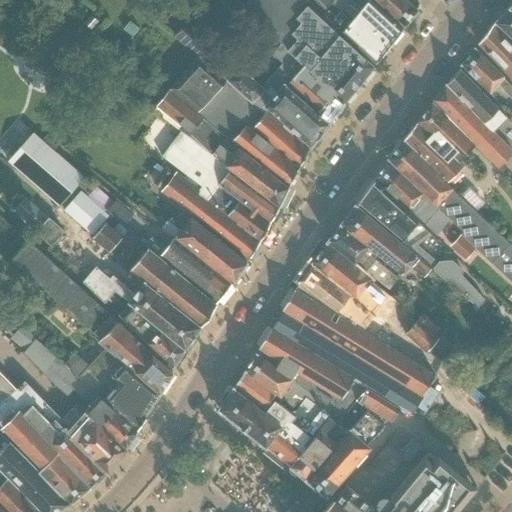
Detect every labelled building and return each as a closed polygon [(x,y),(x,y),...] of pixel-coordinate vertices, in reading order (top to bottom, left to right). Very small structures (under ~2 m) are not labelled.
[(285,81),(328,123),(373,66),(345,42),(306,6),(305,7),(302,3),(305,0),(248,0),(243,6),(281,41),(273,51),(283,61),(275,70),(287,80),(285,81)] [(376,63),(387,49),(334,0),(316,0),(322,6),(325,7),(329,1),(339,10),(333,17),(328,12),(324,15),(376,63)] [(334,0),(387,49),(403,29),(367,0),(360,9),(350,0),(348,0),(348,1),(346,0),(334,0)] [(376,0),(406,26),(418,10),(406,0),(376,0)] [(511,4),(495,22),(511,35),(511,4)] [(212,125),(289,187),(309,149),(261,107),(253,117),(238,103),(246,94),(218,71),(209,62),(220,49),(188,20),(174,36),(198,57),(169,90),(212,125)] [(478,43),(511,79),(511,44),(493,25),(478,43)] [(511,87),(475,49),(462,65),(489,92),(499,83),(503,87),(504,89),(511,97),(511,87)] [(225,63),(218,71),(246,94),(238,103),(253,117),(261,107),(263,105),(311,146),(328,123),(285,81),(287,80),(275,70),(262,85),(246,71),(239,65),(234,70),(225,63)] [(459,69),(447,84),(480,119),(484,123),(498,109),(459,69)] [(480,119),(447,84),(433,102),(490,160),(497,167),(511,152),(511,150),(484,123),(480,119)] [(213,148),(210,153),(280,205),(289,187),(212,125),(169,90),(155,105),(187,132),(189,131),(213,148)] [(432,103),(417,122),(459,162),(469,151),(475,145),(432,103)] [(417,122),(403,140),(447,183),(457,172),(465,164),(462,161),(460,163),(417,122)] [(260,241),(280,205),(210,153),(182,131),(162,158),(177,169),(200,187),(204,181),(213,189),(205,200),(211,205),(260,241)] [(58,206),(83,178),(30,133),(6,162),(58,206)] [(403,141),(389,159),(436,206),(439,210),(462,232),(461,233),(511,281),(511,245),(508,242),(453,190),(446,183),(403,141)] [(419,202),(433,216),(439,210),(436,206),(389,159),(375,179),(409,212),(419,202)] [(247,262),(260,241),(211,205),(205,200),(213,189),(204,181),(200,187),(177,169),(172,175),(164,168),(152,182),(160,188),(160,189),(175,201),(192,214),(189,217),(247,262)] [(423,228),(433,216),(419,202),(409,212),(408,213),(374,180),(357,204),(478,307),(485,299),(461,274),(464,270),(452,260),(438,260),(437,261),(417,244),(431,235),(423,228)] [(485,202),(471,188),(462,197),(476,211),(485,202)] [(108,253),(121,239),(102,222),(107,216),(80,191),(63,210),(92,236),(92,238),(108,253)] [(13,210),(22,219),(35,205),(25,196),(13,210)] [(116,221),(127,208),(116,198),(105,211),(116,221)] [(356,204),(342,223),(379,253),(403,273),(412,263),(414,265),(412,268),(424,278),(432,269),(356,204)] [(51,245),(64,231),(49,217),(36,232),(51,245)] [(247,262),(189,217),(179,231),(167,222),(162,230),(172,238),(233,283),(247,262)] [(118,223),(114,227),(113,229),(122,236),(127,231),(123,227),(118,223)] [(379,253),(342,223),(328,241),(389,289),(399,278),(374,258),(379,253)] [(475,249),(460,235),(450,246),(465,259),(475,249)] [(216,303),(233,283),(172,238),(165,247),(151,236),(143,246),(147,249),(158,258),(216,303)] [(50,292),(66,274),(28,240),(12,259),(50,292)] [(326,243),(312,263),(358,299),(364,290),(377,301),(384,290),(326,243)] [(158,258),(147,249),(129,270),(144,283),(200,325),(216,303),(158,258)] [(352,296),(312,264),(299,283),(338,312),(354,324),(362,328),(382,341),(392,328),(372,314),(367,321),(344,305),(352,296)] [(200,325),(144,283),(133,296),(119,282),(113,282),(112,282),(96,267),(83,281),(104,301),(114,290),(134,306),(185,347),(200,325)] [(103,308),(66,274),(50,292),(88,325),(103,308)] [(246,370),(234,388),(266,413),(276,401),(279,397),(291,407),(295,404),(293,403),(295,399),(302,404),(306,399),(328,414),(333,408),(336,409),(343,415),(356,400),(357,400),(369,386),(376,390),(375,392),(400,408),(411,415),(436,375),(430,372),(436,363),(393,336),(387,346),(299,292),(302,287),(299,285),(296,290),(295,289),(259,348),(260,348),(257,352),(256,352),(245,370),(246,370)] [(185,347),(134,306),(121,319),(173,367),(185,347)] [(427,352),(439,339),(418,320),(406,334),(427,352)] [(126,363),(158,392),(159,393),(173,372),(153,355),(116,321),(99,340),(126,363)] [(84,413),(125,447),(138,429),(137,429),(117,412),(89,387),(79,377),(78,378),(63,364),(22,326),(15,334),(72,388),(81,396),(89,406),(83,412),(84,413)] [(117,412),(137,429),(145,417),(144,415),(153,400),(158,392),(126,363),(123,365),(105,348),(79,377),(89,387),(117,412)] [(15,363),(8,370),(20,383),(28,376),(15,363)] [(42,474),(66,503),(81,492),(91,485),(105,469),(68,430),(65,426),(59,433),(5,378),(0,372),(0,424),(34,459),(46,471),(42,474)] [(320,429),(290,466),(306,478),(367,411),(369,408),(392,422),(400,408),(375,392),(376,390),(369,386),(357,400),(356,400),(343,415),(336,409),(328,419),(327,420),(320,429)] [(232,391),(220,409),(274,453),(276,454),(278,456),(281,459),(290,466),(320,429),(318,428),(326,419),(327,420),(328,419),(314,408),(306,418),(301,415),(297,419),(276,401),(266,413),(234,388),(232,391)] [(367,411),(306,478),(327,496),(370,448),(367,446),(385,426),(367,411)] [(126,447),(125,447),(84,413),(77,419),(68,430),(105,469),(107,470),(117,458),(126,447)] [(53,511),(66,503),(42,474),(0,431),(0,469),(5,475),(42,511),(53,511)] [(412,438),(398,455),(408,463),(422,447),(412,438)] [(455,511),(477,487),(476,486),(472,489),(468,486),(466,484),(428,452),(391,498),(389,497),(386,495),(381,496),(378,498),(376,502),(376,506),(379,511),(348,487),(336,502),(335,501),(325,511),(314,511),(312,510),(310,511),(455,511)] [(42,511),(5,475),(0,469),(0,506),(5,511),(42,511)]
